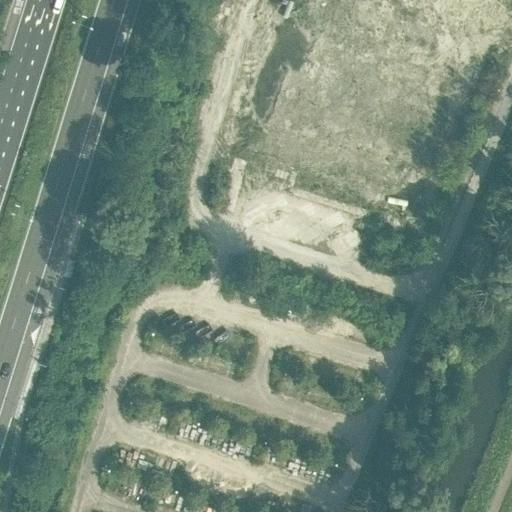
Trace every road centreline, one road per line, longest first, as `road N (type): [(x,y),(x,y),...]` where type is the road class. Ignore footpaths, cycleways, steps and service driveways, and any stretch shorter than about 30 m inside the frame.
road 1 (primary): [(0,367),(115,0)]
road 2 (primary): [(49,0),(0,162)]
